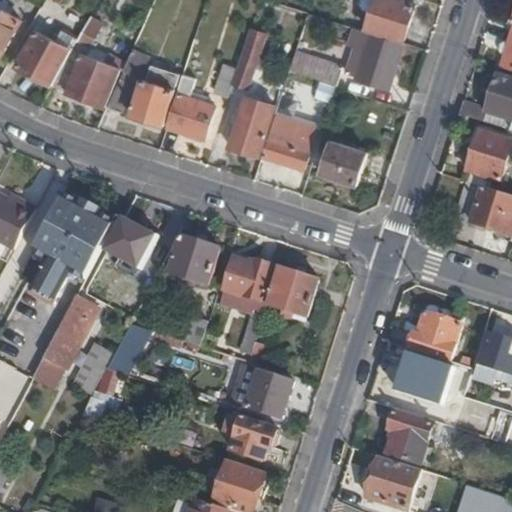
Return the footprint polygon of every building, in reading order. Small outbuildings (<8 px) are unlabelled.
[(416,5),(400,0),(375,0),(367,29),(404,41),(416,5)] [(22,20),(0,7),(0,53),(1,54),(22,20)] [(124,71),(124,69),(127,63),(109,53),(104,62),(85,54),(88,46),(90,47),(103,24),(91,16),(72,51),(53,85),(106,104),(120,69),(124,71)] [(252,29),(235,82),(249,87),(266,34),(252,29)] [(359,75),(371,34),(358,29),(353,43),(358,44),(350,73),(359,75)] [(19,66),(53,85),(72,51),(37,32),(19,66)] [(403,44),(371,34),(359,75),(358,78),(389,88),(403,44)] [(511,37),(503,66),(511,68),(511,37)] [(124,69),(138,75),(141,76),(150,56),(139,51),(141,46),(136,44),(127,63),(124,69)] [(104,62),(109,53),(104,49),(90,47),(88,46),(85,54),(104,62)] [(344,66),(297,50),(291,69),(338,84),(344,66)] [(181,73),(154,64),(148,79),(145,78),(133,114),(165,125),(181,73)] [(133,84),(138,75),(124,69),(124,71),(120,78),(133,84)] [(230,95),(236,76),(222,72),(217,91),(230,95)] [(462,113),(511,129),(511,77),(500,74),(489,108),(466,99),(462,113)] [(121,111),(133,84),(120,78),(108,105),(121,111)] [(194,81),(184,78),(179,93),(180,94),(170,126),(207,138),(217,106),(207,102),(199,99),(190,96),(194,81)] [(202,92),(199,99),(207,102),(209,95),(202,92)] [(276,106),(246,96),(230,145),(260,155),(276,106)] [(300,147),(303,138),(274,128),(265,155),(306,169),(312,151),(300,147)] [(511,152),(511,139),(483,131),(469,170),(502,181),(511,152)] [(366,150),(332,138),(322,171),(356,182),(366,150)] [(511,194),(510,196),(486,188),(486,186),(469,181),(458,212),(476,218),(474,222),(511,235),(511,194)] [(7,191),(4,196),(20,205),(23,200),(7,191)] [(4,196),(0,194),(0,242),(16,251),(39,209),(23,200),(20,205),(4,196)] [(87,282),(116,227),(100,219),(104,211),(86,201),(83,208),(66,200),(37,255),(51,262),(37,289),(60,302),(75,276),(87,282)] [(160,239),(127,220),(109,253),(142,271),(160,239)] [(211,287),(222,251),(183,239),(171,275),(184,279),(183,285),(194,289),(196,283),(211,287)] [(266,316),(269,305),(263,304),(275,268),(259,263),(257,267),(236,261),(223,303),(266,316)] [(269,305),(280,270),(275,268),(263,304),(269,305)] [(309,320),(322,283),(283,270),(271,307),(284,312),(283,318),(294,321),(296,316),(309,320)] [(136,321),(150,294),(135,286),(121,313),(136,321)] [(79,299),(55,343),(35,380),(58,393),(69,373),(73,375),(105,313),(79,299)] [(256,346),(265,318),(253,315),(242,350),(254,354),(256,346)] [(418,334),(413,351),(452,363),(453,363),(464,328),(428,316),(422,336),(418,334)] [(202,349),(210,324),(194,319),(187,344),(202,349)] [(149,332),(133,326),(129,333),(144,341),(149,332)] [(144,341),(129,333),(118,354),(133,362),(144,341)] [(511,386),(511,342),(491,336),(476,382),(495,388),(498,382),(511,386)] [(254,354),(253,356),(263,359),(266,349),(256,346),(254,354)] [(94,398),(109,371),(117,356),(99,347),(77,389),(94,398)] [(117,356),(109,371),(122,375),(126,377),(133,362),(118,354),(117,356)] [(442,396),(452,367),(412,354),(400,390),(445,404),(447,398),(442,396)] [(251,365),(260,368),(263,359),(253,356),(250,364),(251,365)] [(261,374),(263,368),(260,368),(251,365),(238,406),(249,410),(261,374)] [(122,375),(109,371),(101,394),(114,398),(122,375)] [(0,396),(13,400),(18,378),(0,373),(0,396)] [(296,385),(261,374),(249,410),(284,421),(296,385)] [(105,410),(91,405),(85,417),(100,422),(105,410)] [(390,456),(423,467),(436,426),(398,413),(392,432),(398,434),(390,456)] [(511,415),(504,413),(494,441),(509,446),(511,436),(511,415)] [(275,450),(281,433),(233,417),(227,436),(239,439),(234,452),(266,463),(271,449),(275,450)] [(411,511),(424,474),(382,460),(370,499),(410,511),(411,511)] [(233,511),(281,511),(282,509),(265,504),(262,511),(258,511),(255,511),(267,475),(230,463),(215,506),(233,511)] [(0,471),(0,498),(11,478),(0,471)] [(511,511),(511,499),(467,484),(458,511),(511,511)] [(40,504),(50,510),(58,495),(48,489),(40,504)] [(193,511),(197,500),(187,497),(181,511),(193,511)] [(100,500),(96,511),(116,511),(119,505),(100,500)] [(193,511),(233,511),(215,506),(197,500),(193,511)]
